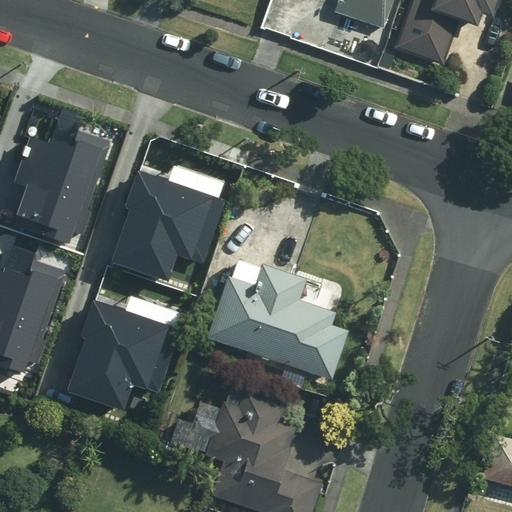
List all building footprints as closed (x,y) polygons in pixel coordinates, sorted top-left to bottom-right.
[(395,0),(341,0),(337,14),(387,29),(395,0)] [(412,0),(395,50),(436,65),(450,24),(464,29),(469,15),(483,20),(489,0),(412,0)] [(38,166),(20,218),(77,238),(115,131),(61,113),(53,135),(35,129),(25,156),(38,166)] [(203,257),(224,194),(142,167),(112,254),(168,273),(177,248),(203,257)] [(0,354),(27,363),(60,264),(40,257),(34,275),(0,263),(0,354)] [(301,284),(254,268),(248,288),(221,280),(201,339),(329,382),(346,332),(330,326),(333,317),(294,304),(301,284)] [(155,384),(177,313),(96,288),(67,384),(126,402),(134,378),(155,384)] [(311,511),(321,484),(278,470),(292,428),(270,421),(276,404),(240,392),(234,409),(221,405),(203,458),(220,464),(207,503),(233,511),(311,511)] [(511,443),(487,437),(476,482),(511,490),(511,443)]
